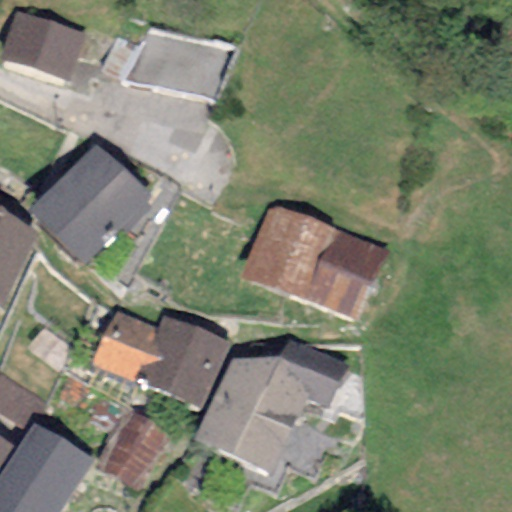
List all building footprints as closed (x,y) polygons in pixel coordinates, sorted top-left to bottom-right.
[(85,34),(16,13),(2,58),(69,79),(85,34)] [(238,47),(148,28),(139,48),(115,38),(102,69),(122,80),(215,105),(238,47)] [(97,147),(29,209),(83,265),(153,197),(97,147)] [(386,248),(269,207),(243,276),(355,321),(386,248)] [(37,232),(0,211),(0,304),(5,306),(37,232)] [(196,414),(227,343),(164,316),(157,332),(113,313),(89,368),(196,414)] [(279,357),(234,358),(197,438),(274,477),(308,400),(329,409),(337,384),(279,357)] [(0,376),(0,414),(29,432),(34,424),(46,405),(0,376)] [(169,431),(130,412),(99,468),(138,490),(169,431)] [(61,511),(94,462),(34,424),(29,432),(17,452),(0,479),(0,511),(61,511)] [(0,479),(17,452),(0,440),(0,479)]
